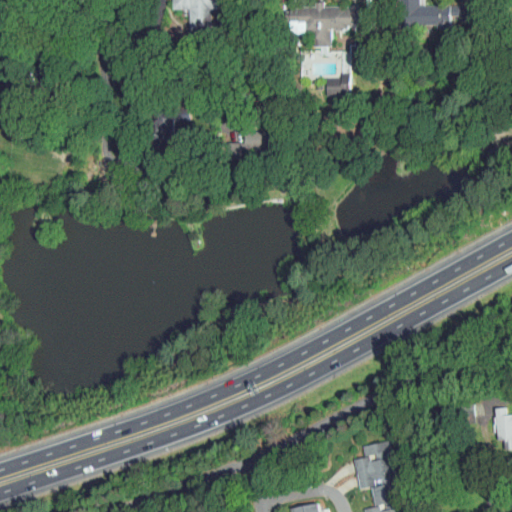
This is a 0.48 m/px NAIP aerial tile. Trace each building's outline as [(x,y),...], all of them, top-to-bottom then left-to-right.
[(163,0),(163,4),(179,3),(180,18),(201,18),(201,3),(207,3),(207,0),(163,0)] [(350,0),(323,0),(314,0),(304,0),(305,0),(281,1),(281,19),(290,19),(291,29),(302,28),(302,41),(323,40),(323,23),(351,22),(350,0)] [(390,0),(391,17),(427,17),(428,23),(442,23),(441,12),(460,12),(459,0),(390,0)] [(341,67),(332,68),(332,71),(318,72),(319,90),(342,89),(341,67)] [(260,141),(259,124),(235,124),(235,142),(260,141)] [(486,400),(488,433),(495,433),(496,443),(508,442),(506,407),(497,407),(496,400),(486,400)] [(393,511),(380,434),(353,439),(355,449),(365,447),(366,450),(345,454),(350,481),(365,478),(364,473),(370,472),(371,478),(362,480),(365,500),(355,502),(356,511),(393,511)] [(312,511),(310,496),(282,501),(284,511),(312,511)]
